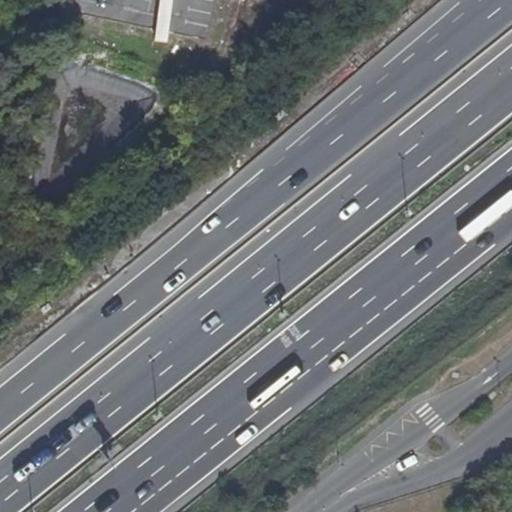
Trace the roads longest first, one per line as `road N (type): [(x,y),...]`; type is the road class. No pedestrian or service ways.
road 1 (motorway): [(511,86),(0,497)]
road 2 (motorway): [(505,0),(0,409)]
road 3 (motorway): [(107,511),(511,187)]
road 4 (unclassified): [(511,360),(377,457),(323,507)]
road 5 (unclassified): [(323,507),(463,456),(511,413)]
